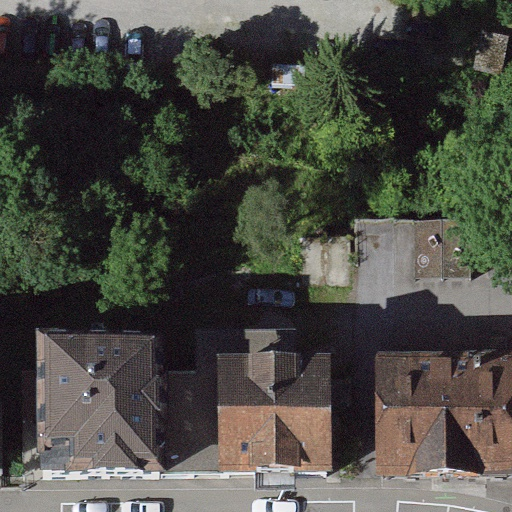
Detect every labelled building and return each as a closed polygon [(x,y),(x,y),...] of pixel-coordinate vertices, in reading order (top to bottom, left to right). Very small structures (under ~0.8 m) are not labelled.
[(510,38),(481,33),(474,73),(503,78),(510,38)] [(472,225),(414,225),(414,282),(472,282),(472,225)] [(218,362),(296,362),(296,335),(198,335),(198,377),(166,376),(166,475),(219,476),(218,362)] [(166,340),(39,340),(40,478),(166,477),(166,475),(166,376),(166,340)] [(511,356),(376,358),(377,479),(511,477),(511,356)] [(296,362),(218,362),(219,476),(219,479),(333,478),(333,362),(296,362)]
